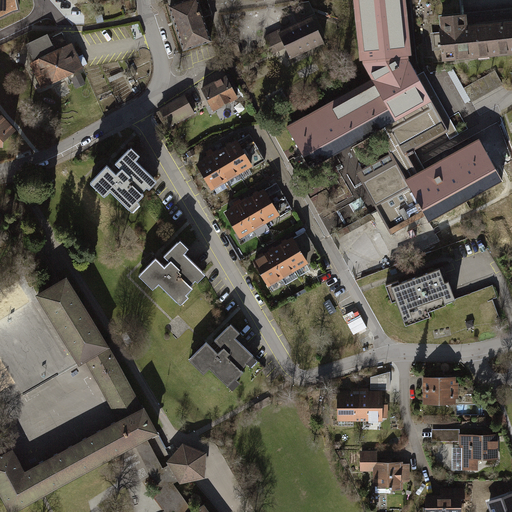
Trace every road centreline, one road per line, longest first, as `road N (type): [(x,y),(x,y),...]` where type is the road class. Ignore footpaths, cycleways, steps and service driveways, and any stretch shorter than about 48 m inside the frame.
road 1 (residential): [(137,112),(293,371),(320,376),(389,354),(472,352),(511,339)]
road 2 (residential): [(137,112),(0,175)]
road 3 (residential): [(143,0),(163,68),(155,95),(137,112)]
